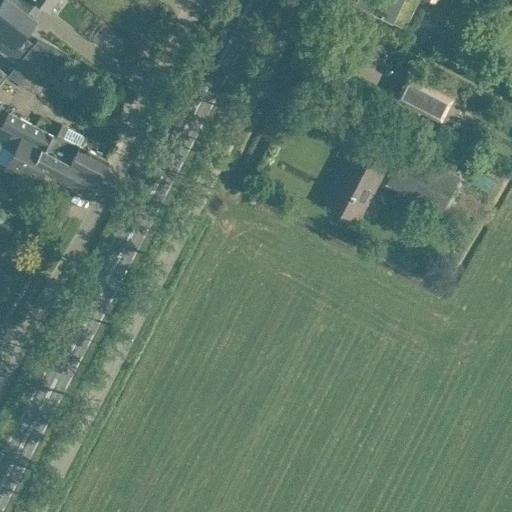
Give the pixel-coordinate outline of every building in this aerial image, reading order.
[(0,0),(0,35),(14,46),(35,18),(25,10),(32,0),(0,0)] [(37,0),(49,9),(56,0),(37,0)] [(433,0),(435,0),(434,0),(359,0),(391,16),(405,24),(417,0),(433,0)] [(35,38),(6,73),(32,91),(53,58),(69,66),(74,57),(35,38)] [(398,95),(443,119),(454,97),(408,74),(398,95)] [(0,128),(9,133),(56,157),(97,177),(107,158),(89,149),(79,143),(78,143),(83,134),(62,122),(57,132),(54,137),(10,114),(0,109),(0,128)] [(4,142),(2,146),(12,151),(5,166),(35,182),(42,169),(46,171),(60,178),(60,179),(71,184),(88,193),(97,177),(56,157),(9,133),(4,142)] [(407,147),(388,183),(442,210),(460,175),(407,147)] [(328,198),(327,199),(359,216),(384,167),(353,151),(344,167),(346,168),(330,199),(328,198)] [(484,175),(478,185),(497,196),(503,186),(484,175)] [(12,225),(0,218),(0,235),(6,238),(12,225)]
